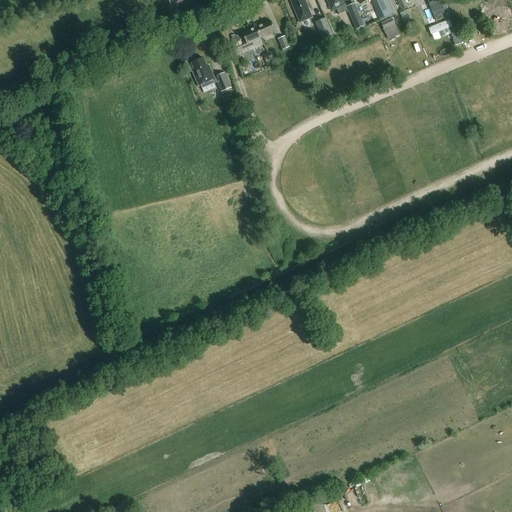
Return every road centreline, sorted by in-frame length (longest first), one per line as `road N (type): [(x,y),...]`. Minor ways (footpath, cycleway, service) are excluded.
road 1 (tertiary): [(0,103),(234,0)]
road 2 (track): [(278,152),(256,131),(216,7)]
